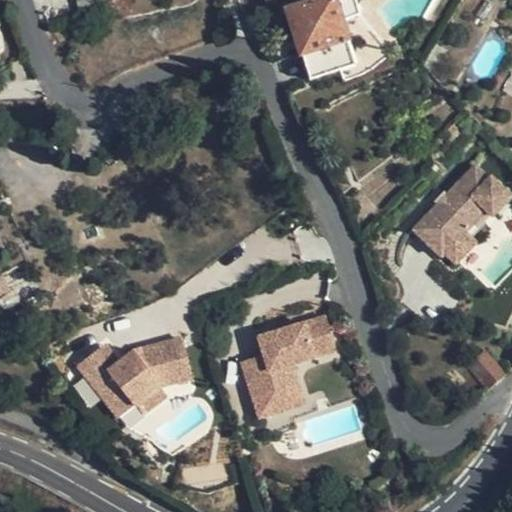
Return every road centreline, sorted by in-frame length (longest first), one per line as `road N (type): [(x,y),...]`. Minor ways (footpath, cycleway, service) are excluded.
road 1 (residential): [(511,392),(453,434),(427,438),(410,430),(334,220),(262,67),(240,52),(205,55),(107,97),(81,99),(54,84),(28,0)]
road 2 (secondary): [(0,447),(124,511)]
